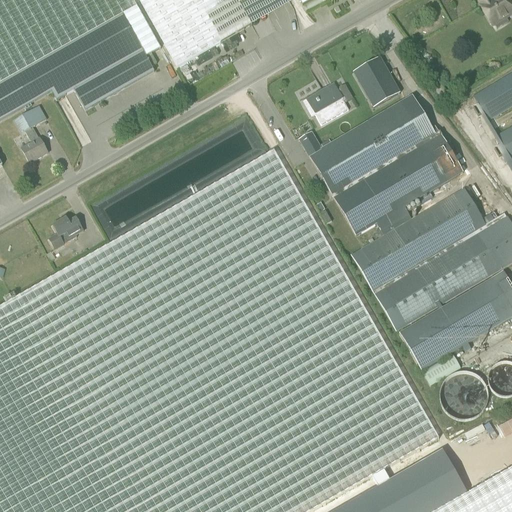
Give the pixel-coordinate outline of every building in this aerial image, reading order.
[(0,0),(0,90),(124,20),(147,62),(162,53),(139,11),(132,0),(0,0)] [(138,0),(178,69),(252,27),(236,0),(138,0)] [(490,0),(484,0),(480,3),(482,6),(481,7),(485,16),(491,26),(494,24),(497,30),(508,23),(505,18),(511,13),(511,12),(509,7),(511,4),(511,0),(492,0),(491,1),(490,0)] [(0,125),(52,96),(57,104),(75,94),(86,115),(155,76),(147,62),(124,20),(0,90),(0,125)] [(353,74),(373,110),(400,95),(379,59),(353,74)] [(511,75),(473,98),(487,123),(511,107),(511,128),(497,138),(511,162),(511,161),(511,75)] [(348,112),(346,109),(344,105),(352,101),(345,87),(334,93),(331,88),(303,103),(309,114),(313,112),(319,124),(321,127),(348,112)] [(47,121),(40,109),(15,123),(22,135),(25,133),(32,145),(21,150),(29,165),(47,155),(40,140),(38,141),(31,130),(47,121)] [(231,134),(213,142),(215,146),(230,139),(231,143),(248,135),(245,127),(250,125),(248,121),(229,130),(231,134)] [(311,134),(299,142),(306,153),(310,160),(320,154),(318,151),(320,150),(311,134)] [(320,154),(310,160),(332,198),(344,190),(344,191),(345,190),(323,153),(324,153),(323,152),(322,153),(320,154)] [(273,154),(0,310),(0,511),(314,511),(438,442),(273,154)] [(126,187),(90,202),(104,236),(131,225),(142,211),(143,211),(149,204),(151,203),(155,199),(169,193),(167,187),(170,184),(171,185),(173,190),(174,189),(180,182),(182,181),(180,175),(176,166),(138,182),(137,179),(132,181),(134,186),(128,188),(126,187)] [(325,212),(320,215),(326,225),(331,223),(325,212)] [(493,214),(482,221),(485,226),(497,220),(493,214)] [(76,219),(68,224),(65,220),(53,227),(58,236),(49,241),(55,251),(64,246),(63,244),(68,240),(70,243),(77,238),(76,237),(83,232),(76,219)] [(467,345),(511,318),(511,288),(504,274),(399,336),(421,372),(427,368),(431,375),(463,356),(459,349),(461,349),(465,355),(471,351),(467,345)] [(508,399),(511,398),(511,397),(511,365),(508,365),(504,365),(498,366),(495,368),(491,371),(489,375),(489,380),(488,386),(490,390),(493,394),(496,396),(499,398),(503,399),(508,399)] [(457,374),(452,377),(447,380),(444,383),(441,388),(439,394),(439,399),(440,405),(442,410),(446,415),(451,419),(456,421),(462,422),(470,421),(476,419),(481,415),(484,411),(487,405),(488,400),(488,394),(486,388),(483,383),(479,379),(474,376),(468,374),(462,374),(457,374)] [(466,495),(436,511),(511,511),(511,408),(442,448),(466,495)] [(436,511),(466,495),(447,461),(358,511),(436,511)]
